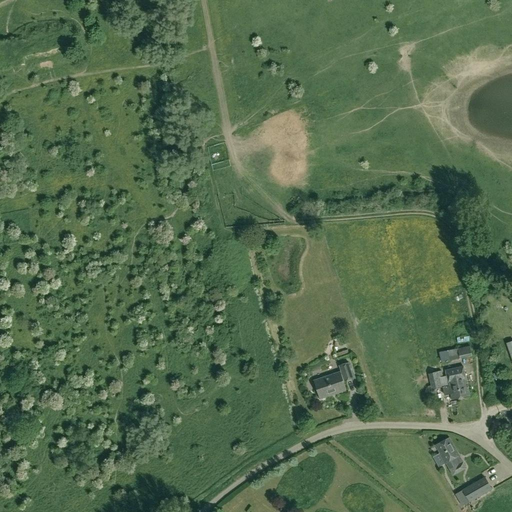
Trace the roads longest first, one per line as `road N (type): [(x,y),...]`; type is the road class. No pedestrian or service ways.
road 1 (track): [(488,445),(458,231),(434,214),(307,219)]
road 2 (unclassified): [(511,465),(447,426),(365,425),(281,456),(203,511)]
road 3 (track): [(216,50),(247,178),(259,197),(307,219)]
